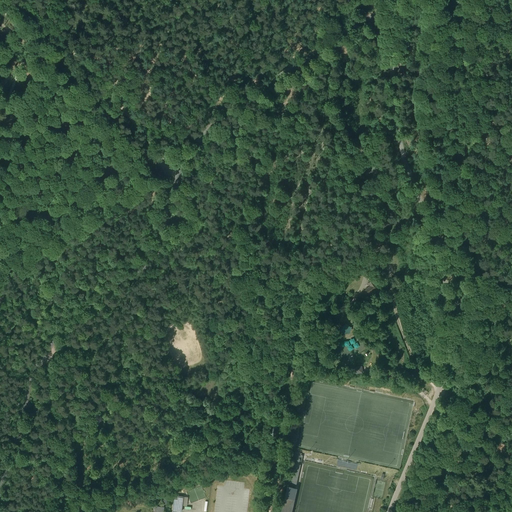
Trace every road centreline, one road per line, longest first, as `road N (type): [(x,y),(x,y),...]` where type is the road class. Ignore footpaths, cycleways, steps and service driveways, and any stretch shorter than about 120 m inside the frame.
road 1 (unclassified): [(218,118),(179,172),(155,253),(71,317),(35,367),(0,482)]
road 2 (unclassified): [(433,402),(445,367),(449,307),(434,237),(398,143),(398,0)]
road 3 (track): [(179,172),(27,0)]
road 4 (unclassified): [(218,118),(395,0)]
road 5 (track): [(66,511),(45,352)]
